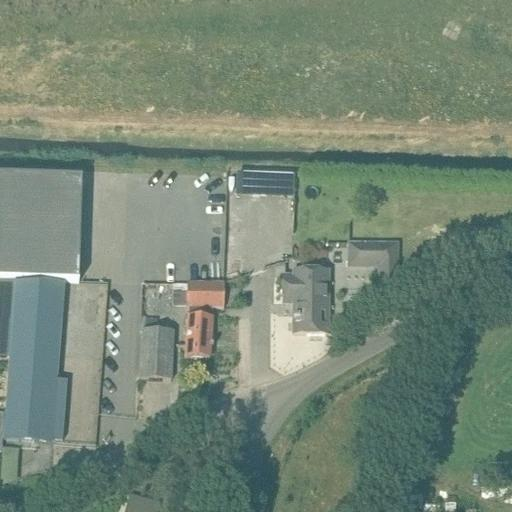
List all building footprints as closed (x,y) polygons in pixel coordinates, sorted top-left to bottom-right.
[(0,280),(16,281),(62,283),(76,283),(79,180),(0,177),(0,280)] [(261,217),(297,218),(297,191),(261,189),(261,217)] [(396,297),(396,244),(349,244),(349,267),(379,267),(379,297),(396,297)] [(269,267),(286,261),(282,251),(266,257),(269,267)] [(327,336),(328,316),(328,272),(293,272),(293,277),(282,277),(282,305),(293,305),(293,336),(327,336)] [(0,280),(0,326),(13,328),(16,281),(0,280)] [(13,328),(5,442),(51,445),(52,443),(56,381),(62,288),(62,283),(16,281),(13,328)] [(186,284),(185,309),(223,309),(223,284),(186,284)] [(209,360),(210,348),(211,322),(187,321),(186,339),(185,359),(209,360)] [(171,382),(172,362),(173,333),(142,332),(140,381),(171,382)] [(158,511),(161,502),(127,494),(122,511),(158,511)]
